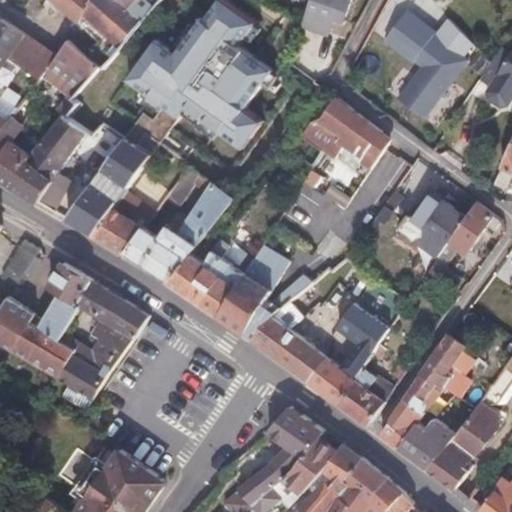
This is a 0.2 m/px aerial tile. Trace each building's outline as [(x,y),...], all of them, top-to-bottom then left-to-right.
[(54,0),(80,21),(93,0),(54,0)] [(93,0),(80,21),(101,39),(90,54),(103,66),(144,19),(131,8),(122,0),(93,0)] [(137,0),(131,8),(144,19),(160,0),(137,0)] [(312,0),(304,23),(327,29),(331,17),(346,22),(353,0),(312,0)] [(161,108),(149,123),(167,136),(184,112),(237,158),(259,132),(243,118),(273,82),(241,55),(260,34),(227,5),(208,27),(205,24),(177,57),(159,42),(127,79),(161,108)] [(449,43),(411,15),(389,45),(431,76),(403,114),(431,135),(482,68),(476,64),(489,48),(461,27),(449,43)] [(0,72),(10,57),(26,35),(0,17),(0,72)] [(45,74),(58,57),(26,35),(10,57),(24,67),(41,79),(45,74)] [(66,90),(75,98),(103,66),(90,54),(71,40),(58,57),(45,74),(66,90)] [(511,56),(494,85),(494,92),(507,100),(511,98),(511,56)] [(0,72),(0,134),(14,115),(18,110),(0,100),(0,87),(8,76),(15,80),(24,67),(10,57),(0,72)] [(307,107),(325,118),(338,98),(323,87),(307,107)] [(42,144),(66,115),(76,104),(73,101),(75,98),(66,90),(23,148),(33,155),(42,144)] [(305,134),(327,149),(353,109),(338,98),(325,118),(315,121),(305,134)] [(378,141),(383,131),(353,109),(327,149),(339,157),(352,139),(357,143),(364,130),(378,141)] [(0,156),(12,140),(25,124),(14,115),(0,134),(0,156)] [(42,144),(67,163),(89,133),(66,115),(42,144)] [(159,146),(167,136),(149,123),(142,117),(126,139),(151,158),(159,146)] [(365,162),(375,168),(395,140),(383,131),(378,141),(365,162)] [(316,166),(327,149),(305,134),(294,149),(316,166)] [(151,158),(126,139),(69,219),(96,235),(127,192),(151,158)] [(30,161),(33,155),(23,148),(12,140),(0,156),(0,176),(39,201),(54,181),(30,161)] [(54,181),(59,173),(67,163),(42,144),(33,155),(30,161),(54,181)] [(508,187),(511,178),(511,168),(505,165),(497,182),(508,187)] [(190,167),(167,200),(180,209),(197,185),(207,192),(213,182),(190,167)] [(305,182),(314,188),(321,176),(313,171),(305,182)] [(72,181),(59,173),(54,181),(39,201),(56,211),(72,181)] [(181,232),(199,244),(236,198),(213,182),(207,192),(181,232)] [(96,235),(128,255),(148,227),(136,220),(146,206),(127,192),(96,235)] [(454,239),(469,218),(444,202),(446,199),(436,192),(416,221),(411,217),(403,230),(442,257),(454,239)] [(471,251),(490,223),(496,215),(479,203),(469,218),(454,239),(463,246),(471,251)] [(503,220),(496,215),(490,223),(504,234),(503,220)] [(192,253),(199,244),(181,232),(169,225),(161,235),(148,227),(128,255),(151,269),(170,280),(192,253)] [(448,268),(463,246),(454,239),(442,257),(428,277),(437,284),(458,299),(469,283),(448,268)] [(216,250),(224,256),(232,246),(224,240),(216,250)] [(3,278),(17,288),(42,250),(26,241),(3,278)] [(220,316),(248,272),(224,256),(216,250),(207,262),(192,253),(170,280),(220,316)] [(252,339),(265,320),(258,316),(287,268),(262,251),(248,272),(220,316),(252,339)] [(44,320),(35,314),(33,320),(64,341),(83,307),(80,305),(91,282),(65,265),(50,288),(62,295),(45,325),(43,323),(44,320)] [(325,272),(340,284),(347,275),(337,268),(333,265),(325,272)] [(393,328),(340,284),(325,272),(316,280),(306,289),(340,317),(334,324),(345,333),(351,326),(379,349),(393,328)] [(298,296),(306,289),(316,280),(311,275),(294,290),(298,296)] [(64,399),(88,414),(110,377),(150,319),(91,282),(80,305),(83,307),(103,318),(100,324),(97,325),(93,331),(95,333),(94,336),(103,341),(97,351),(82,343),(78,350),(62,381),(71,385),(64,399)] [(62,381),(78,350),(64,341),(33,320),(35,314),(11,298),(0,314),(0,340),(5,343),(17,350),(16,353),(62,381)] [(341,403),(358,378),(346,369),(274,315),(273,315),(265,320),(252,339),(341,403)] [(439,379),(445,383),(469,347),(452,335),(427,371),(439,379)] [(358,378),(366,367),(375,354),(364,345),(346,369),(358,378)] [(203,346),(189,368),(216,385),(230,363),(203,346)] [(358,378),(371,388),(378,376),(366,367),(358,378)] [(420,406),(439,379),(427,371),(409,398),(420,406)] [(358,378),(341,403),(371,424),(388,400),(371,388),(358,378)] [(401,447),(418,422),(445,383),(439,379),(420,406),(409,398),(384,434),(401,447)] [(479,405),(458,434),(432,470),(446,479),(458,488),(471,470),(468,467),(496,428),(496,413),(481,402),(479,405)] [(273,487),(284,477),(300,461),(319,436),(323,431),(289,407),(271,432),(288,446),(272,462),(239,487),(241,490),(226,503),(234,511),(246,511),(255,504),(273,487)] [(401,447),(432,470),(458,434),(436,417),(427,429),(418,422),(401,447)] [(302,492),(323,469),(338,451),(319,436),(300,461),(284,477),(302,492)] [(321,511),(336,496),(363,459),(343,444),(338,451),(323,469),(331,475),(296,511),(321,511)] [(136,511),(143,503),(150,508),(165,487),(164,476),(121,447),(108,467),(96,458),(78,484),(90,493),(77,511),(136,511)] [(356,511),(364,511),(370,504),(368,503),(386,478),(363,459),(336,496),(356,511)] [(511,511),(511,481),(511,482),(504,477),(484,507),(481,511),(511,511)] [(370,504),(380,511),(407,511),(413,504),(414,503),(386,478),(368,503),(370,504)] [(273,487),(255,504),(261,511),(264,511),(281,496),(273,487)] [(67,511),(39,492),(34,499),(38,502),(30,511),(67,511)] [(321,511),(356,511),(336,496),(321,511)] [(136,511),(147,511),(150,508),(143,503),(136,511)]
